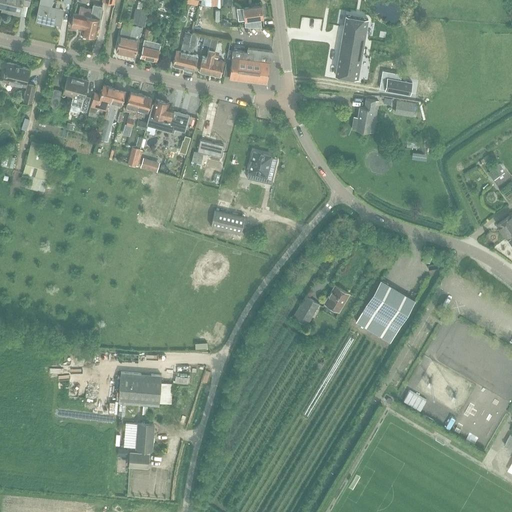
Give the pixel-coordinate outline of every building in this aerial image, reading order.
[(0,0),(0,6),(3,7),(3,6),(7,7),(6,11),(20,15),(22,3),(28,5),(29,0),(0,0)] [(64,10),(52,8),(53,0),(41,0),(37,20),(48,23),(49,20),(61,23),(64,10)] [(96,37),(100,19),(103,7),(94,5),(93,10),(81,7),(79,14),(75,13),(72,26),(82,28),(81,33),(83,34),(83,36),(87,37),(88,35),(96,37)] [(245,20),(263,18),(261,5),(243,8),(245,20)] [(141,9),(137,24),(144,26),(148,11),(141,9)] [(345,15),(335,75),(357,78),(368,19),(345,15)] [(122,27),(116,51),(135,55),(139,38),(141,27),(132,25),(131,29),(122,27)] [(183,67),(191,33),(185,31),(180,51),(176,50),(172,64),(183,67)] [(198,55),(192,54),(196,34),(191,33),(183,67),(194,69),(198,55)] [(204,36),(202,44),(207,45),(207,48),(208,48),(210,40),(211,37),(204,35),(204,36)] [(209,73),(217,38),(211,37),(210,40),(208,48),(206,57),(202,56),(198,70),(209,73)] [(221,42),(217,41),(218,38),(217,38),(209,73),(221,75),(224,61),(218,60),(219,57),(218,56),(221,42)] [(156,60),(159,49),(160,43),(144,39),(140,57),(156,60)] [(229,49),(223,75),(229,76),(267,81),(269,63),(271,63),(273,51),(248,48),(247,52),(233,50),(229,49)] [(16,64),(7,62),(3,80),(25,85),(29,69),(16,66),(16,64)] [(398,62),(398,71),(406,71),(407,63),(398,62)] [(73,96),(78,78),(67,75),(63,93),(73,96)] [(387,77),(385,90),(409,94),(412,82),(400,80),(387,77)] [(71,104),(81,106),(80,110),(86,111),(90,97),(84,95),(88,81),(78,78),(73,96),(71,104)] [(27,84),(24,100),(32,102),(35,85),(27,84)] [(111,101),(114,87),(103,84),(101,94),(94,92),(89,111),(96,113),(98,106),(108,109),(111,101)] [(122,104),(125,90),(114,87),(111,101),(108,109),(106,118),(113,120),(115,110),(113,110),(115,102),(122,104)] [(57,104),(61,91),(54,89),(51,102),(57,104)] [(134,118),(140,95),(129,92),(125,105),(126,105),(125,109),(129,110),(126,123),(132,125),(134,118)] [(140,95),(134,118),(136,119),(137,117),(141,118),(143,110),(148,111),(152,98),(140,95)] [(354,115),(351,128),(370,131),(373,132),(378,100),(375,100),(366,98),(364,107),(359,106),(358,116),(354,115)] [(397,98),(395,112),(412,115),(415,101),(397,98)] [(147,122),(146,124),(173,132),(174,128),(184,131),(188,114),(173,110),(173,108),(167,106),(169,102),(156,99),(154,104),(152,103),(147,122)] [(41,105),(39,113),(45,114),(47,107),(41,105)] [(106,118),(102,132),(109,134),(113,120),(106,118)] [(146,125),(147,122),(138,120),(136,126),(145,129),(146,125)] [(200,139),(197,150),(221,156),(223,144),(200,139)] [(23,173),(50,180),(57,156),(40,151),(42,144),(32,141),(23,173)] [(10,157),(22,159),(24,148),(11,146),(10,157)] [(135,165),(140,148),(132,146),(128,163),(135,165)] [(148,158),(165,162),(167,151),(151,148),(148,158)] [(194,151),(192,161),(199,162),(201,153),(194,151)] [(271,183),(277,158),(270,156),(270,155),(253,151),(247,177),(271,183)] [(143,159),(140,167),(156,171),(158,164),(146,160),(143,159)] [(226,194),(238,197),(241,185),(229,182),(226,194)] [(245,216),(214,209),(211,226),(241,232),(245,216)] [(507,238),(511,234),(511,214),(497,224),(507,238)] [(280,238),(286,232),(277,224),(271,230),(280,238)] [(433,244),(431,252),(437,253),(439,246),(433,244)] [(446,262),(450,250),(441,247),(437,259),(446,262)] [(380,279),(355,320),(390,341),(415,299),(380,279)] [(324,302),(339,311),(349,293),(335,285),(324,302)] [(319,304),(305,295),(293,316),(307,325),(319,304)] [(453,339),(458,329),(453,326),(448,336),(453,339)] [(109,361),(109,353),(99,353),(99,361),(109,361)] [(138,363),(139,355),(119,353),(118,361),(138,363)] [(161,382),(161,374),(120,371),(118,401),(159,404),(159,402),(171,403),(173,383),(161,382)] [(409,390),(403,400),(420,410),(426,400),(409,390)] [(125,422),(123,446),(136,447),(136,448),(152,449),(154,424),(138,423),(125,422)] [(118,456),(128,457),(129,449),(118,448),(118,456)] [(129,466),(147,467),(148,454),(130,452),(129,466)]
